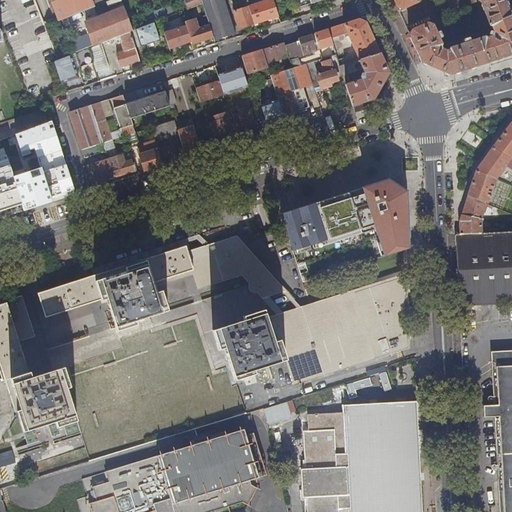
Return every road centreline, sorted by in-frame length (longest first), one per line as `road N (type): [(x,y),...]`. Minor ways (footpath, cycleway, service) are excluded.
road 1 (residential): [(376,3),(58,101),(51,116),(89,216)]
road 2 (residential): [(451,511),(430,139),(422,114)]
road 3 (tertiary): [(89,216),(422,114)]
road 4 (residential): [(422,114),(376,3)]
